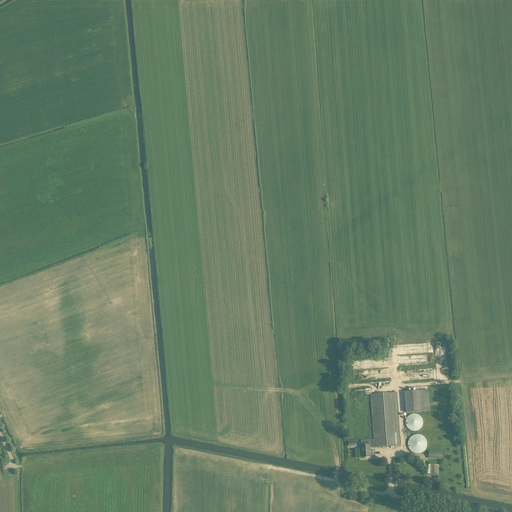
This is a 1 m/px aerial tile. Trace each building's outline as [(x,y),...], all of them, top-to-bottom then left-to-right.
[(441,349),(446,349),(446,341),(435,342),(435,353),(441,353),(441,349)] [(404,392),(406,413),(430,411),(429,390),(404,392)] [(373,440),(370,441),(361,441),(362,445),(361,445),(362,458),(370,457),(370,447),(374,447),(374,448),(400,446),(396,393),(370,395),(373,440)] [(413,414),(411,415),(409,416),(407,417),(406,420),(406,422),(406,425),(407,428),(408,429),(410,431),(413,431),(415,431),(418,431),(420,430),(421,428),(422,426),(423,424),(422,421),(422,419),(420,417),(418,415),(415,414),(413,414)] [(412,436),(411,437),(409,439),(408,442),(408,445),(409,448),(410,450),(412,452),(415,454),(417,454),(420,453),(423,452),(425,450),(426,447),(427,443),(425,440),(423,437),(420,435),(417,435),(414,435),(412,436)] [(437,476),(438,466),(431,465),(431,468),(428,468),(428,474),(430,475),(437,476)]
